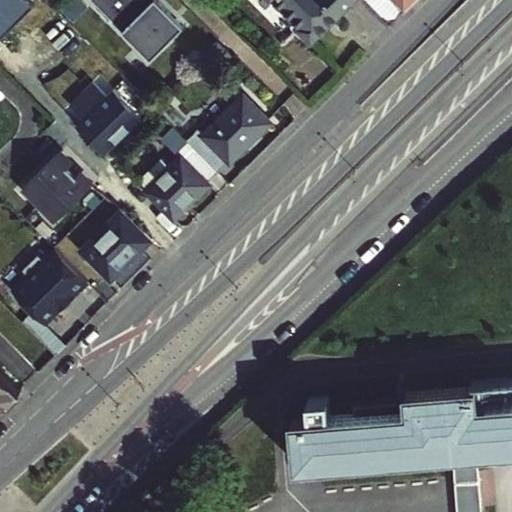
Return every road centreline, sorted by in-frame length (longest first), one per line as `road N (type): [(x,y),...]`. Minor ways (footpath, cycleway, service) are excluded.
road 1 (primary): [(511,0),(238,265),(5,466)]
road 2 (primary): [(50,505),(511,28)]
road 3 (primary): [(448,0),(132,320),(5,466)]
road 4 (primary): [(50,505),(248,348),(511,100)]
